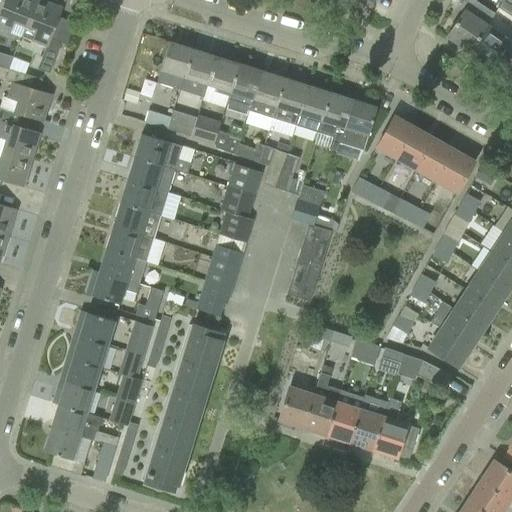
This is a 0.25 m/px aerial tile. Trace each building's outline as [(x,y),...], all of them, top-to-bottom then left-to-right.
[(0,0),(0,28),(9,32),(20,37),(24,27),(34,0),(0,0)] [(34,0),(24,27),(20,37),(31,41),(46,47),(44,51),(37,69),(49,74),(61,42),(51,38),(62,9),(39,0),(34,0)] [(362,17),(373,0),(343,0),(342,3),(362,17)] [(446,37),(468,51),(485,26),(493,13),(472,0),(463,0),(459,9),(463,11),(446,37)] [(511,0),(502,0),(501,2),(497,8),(511,18),(511,0)] [(485,26),(468,51),(490,66),(507,41),(485,26)] [(511,44),(507,41),(490,66),(511,80),(511,79),(511,44)] [(179,90),(191,49),(169,42),(156,83),(179,90)] [(214,56),(191,49),(179,90),(201,97),(205,85),(214,56)] [(216,88),(214,93),(227,97),(237,64),(214,56),(205,85),(216,88)] [(260,71),(237,64),(227,97),(228,97),(226,104),(248,111),(260,71)] [(0,67),(0,80),(11,84),(7,98),(3,97),(0,106),(0,109),(13,113),(43,122),(51,95),(21,86),(24,75),(5,69),(0,67)] [(283,78),(260,71),(248,111),(270,118),(283,78)] [(306,85),(283,78),(270,118),(293,125),(306,85)] [(329,93),(306,85),(293,125),(316,133),(329,93)] [(126,88),(122,100),(135,103),(138,92),(126,88)] [(352,100),(329,93),(316,133),(332,138),(329,149),(336,151),(352,100)] [(363,151),(370,127),(376,108),(352,100),(336,151),(337,152),(339,144),(363,151)] [(2,151),(31,160),(39,133),(9,124),(13,113),(0,109),(0,138),(5,140),(2,151)] [(149,111),(145,123),(167,129),(171,118),(149,111)] [(167,129),(168,130),(189,137),(195,118),(174,111),(172,118),(171,118),(167,129)] [(195,118),(189,137),(213,145),(217,131),(218,126),(219,123),(196,116),(195,118)] [(376,147),(396,159),(413,129),(393,117),(376,147)] [(416,170),(433,140),(413,129),(396,159),(416,170)] [(239,139),(217,131),(213,145),(214,145),(215,148),(234,155),(238,144),(239,139)] [(182,146),(160,140),(141,134),(133,158),(174,171),(187,175),(190,164),(178,161),(182,146)] [(453,151),(433,140),(416,170),(436,181),(453,151)] [(238,144),(234,155),(251,161),(254,150),(238,144)] [(274,189),(279,172),(284,154),(262,146),(257,163),(268,167),(261,185),(274,189)] [(0,180),(22,188),(31,160),(2,151),(0,156),(0,180)] [(474,163),(453,151),(436,181),(457,193),(474,163)] [(279,172),(274,189),(284,193),(289,179),(297,158),(284,154),(279,172)] [(133,158),(126,181),(167,194),(174,171),(133,158)] [(226,187),(252,194),(259,172),(232,164),(226,187)] [(477,176),(475,179),(490,187),(493,181),(479,173),(477,176)] [(379,188),(359,178),(351,193),(371,203),(379,188)] [(126,181),(119,204),(160,216),(167,194),(126,181)] [(295,197),(294,200),(288,219),(308,225),(313,227),(316,216),(323,192),(299,185),(295,196),(295,197)] [(244,219),(245,217),(252,194),(226,187),(218,211),(223,212),(244,219)] [(392,214),(393,213),(400,198),(379,188),(371,203),(392,214)] [(461,205),(474,212),(481,202),(467,194),(461,205)] [(0,234),(7,237),(15,210),(0,204),(0,234)] [(119,204),(112,227),(153,239),(160,216),(119,204)] [(409,204),(402,218),(412,224),(420,209),(409,204)] [(474,212),(461,205),(455,215),(468,223),(474,212)] [(412,224),(423,229),(431,215),(420,209),(412,224)] [(244,219),(223,212),(217,235),(243,243),(250,218),(245,217),(244,219)] [(331,221),(316,216),(313,227),(328,231),(331,221)] [(308,225),(305,237),(327,244),(331,232),(328,231),(313,227),(308,225)] [(112,227),(105,249),(146,261),(146,262),(157,266),(165,242),(153,239),(112,227)] [(438,245),(452,252),(458,241),(444,234),(438,245)] [(491,253),(511,266),(511,238),(504,234),(491,253)] [(243,243),(217,235),(214,246),(211,257),(237,266),(240,254),(240,253),(243,243)] [(305,237),(301,249),(324,255),(327,244),(305,237)] [(452,252),(438,245),(432,256),(446,264),(452,252)] [(507,291),(511,283),(511,266),(491,253),(484,248),(472,268),(479,272),(507,291)] [(105,249),(98,273),(126,282),(127,280),(139,284),(146,262),(146,261),(105,249)] [(301,249),(298,260),(320,267),(324,255),(301,249)] [(211,257),(204,281),(230,289),(237,266),(211,257)] [(298,260),(294,272),(317,279),(320,267),(298,260)] [(294,272),(290,284),(313,291),(317,279),(294,272)] [(479,272),(466,291),(495,310),(507,291),(479,272)] [(136,294),(139,284),(127,280),(126,282),(98,273),(96,281),(90,279),(85,294),(119,305),(124,290),(136,294)] [(415,285),(430,293),(436,283),(421,275),(415,285)] [(230,289),(204,281),(195,309),(218,316),(222,304),(225,305),(230,289)] [(290,284),(287,295),(309,302),(313,291),(290,284)] [(430,293),(415,285),(409,295),(424,304),(430,293)] [(160,298),(161,298),(163,293),(151,289),(146,307),(138,304),(135,315),(153,320),(160,298)] [(466,291),(454,310),(453,310),(482,329),(495,310),(466,291)] [(145,366),(146,366),(154,368),(169,318),(177,321),(182,306),(165,300),(145,366)] [(470,348),(482,329),(453,310),(454,310),(443,303),(430,323),(441,330),(441,329),(470,348)] [(392,326),(406,334),(419,314),(404,305),(392,326)] [(79,336),(107,345),(114,322),(80,311),(75,326),(81,328),(79,336)] [(136,322),(127,351),(144,356),(153,328),(136,322)] [(193,327),(146,477),(145,482),(140,480),(140,481),(145,482),(144,483),(173,492),(175,485),(177,486),(177,485),(172,483),(176,471),(180,472),(180,473),(181,473),(186,456),(181,454),(185,442),(189,443),(188,444),(189,444),(195,427),(190,426),(194,413),(198,414),(197,415),(198,416),(204,399),(199,397),(203,385),(206,386),(206,387),(207,387),(212,370),(208,368),(212,356),(215,357),(215,358),(216,358),(221,341),(219,341),(221,334),(193,325),(193,326),(188,324),(188,325),(193,327)] [(334,332),(315,326),(311,337),(330,344),(334,332)] [(441,329),(441,330),(428,349),(457,368),(470,348),(441,329)] [(348,350),(351,339),(352,338),(334,332),(330,344),(348,350)] [(66,358),(100,369),(107,345),(79,336),(76,345),(70,343),(66,358)] [(360,342),(358,352),(376,357),(376,356),(379,346),(361,341),(360,342)] [(384,348),(380,359),(400,365),(403,354),(384,348)] [(123,375),(142,381),(146,366),(145,366),(141,364),(144,356),(127,351),(120,374),(123,375)] [(403,354),(400,365),(418,370),(416,376),(421,378),(426,363),(421,361),(422,360),(403,354)] [(65,382),(93,391),(100,369),(66,358),(61,372),(67,374),(65,382)] [(444,389),(451,376),(426,363),(421,378),(444,389)] [(303,428),(326,435),(336,403),(340,392),(326,387),(329,377),(320,374),(314,395),(303,428)] [(135,404),(142,381),(123,375),(116,398),(135,404)] [(56,389),(52,404),(57,406),(86,414),(93,391),(65,382),(62,391),(56,389)] [(280,420),(303,428),(314,395),(290,387),(279,421),(280,420)] [(363,399),(340,392),(336,403),(326,435),(349,443),(363,399)] [(363,399),(349,443),(372,451),(387,404),(364,396),(363,399)] [(116,398),(115,398),(108,421),(127,427),(128,423),(135,404),(116,398)] [(387,404),(372,451),(395,459),(399,446),(412,450),(418,431),(406,426),(395,422),(401,403),(389,399),(387,404)] [(86,414),(57,406),(50,429),(79,438),(79,437),(102,443),(102,445),(114,448),(118,438),(105,434),(97,432),(102,419),(86,414)] [(136,425),(128,423),(113,473),(122,476),(136,425)] [(72,460),(79,438),(50,429),(43,452),(72,460)] [(114,448),(102,445),(91,478),(104,482),(114,448)] [(511,473),(509,472),(492,461),(492,462),(493,462),(480,482),(509,502),(511,496),(511,473)] [(480,482),(466,503),(480,511),(501,511),(509,502),(480,482)] [(480,511),(466,503),(460,511),(480,511)]
